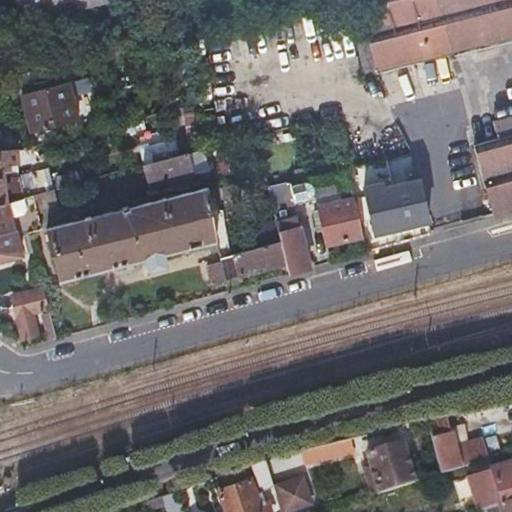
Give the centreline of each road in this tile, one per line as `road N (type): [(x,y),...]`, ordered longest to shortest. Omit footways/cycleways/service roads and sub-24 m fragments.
road 1 (unclassified): [(0,371),(43,372),(511,244)]
road 2 (residential): [(511,370),(255,436),(29,511)]
